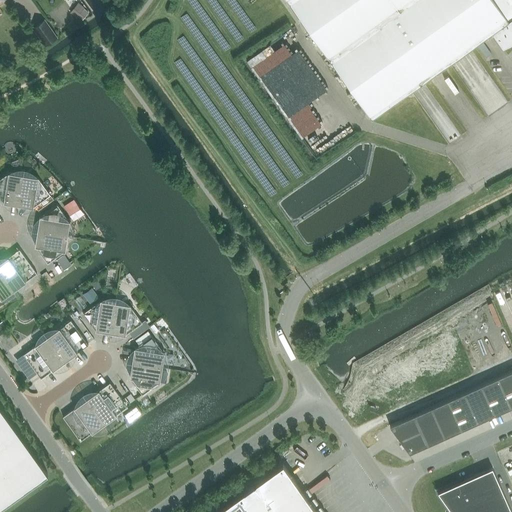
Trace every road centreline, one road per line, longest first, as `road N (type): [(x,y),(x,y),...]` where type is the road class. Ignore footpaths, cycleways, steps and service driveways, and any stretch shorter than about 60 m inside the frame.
road 1 (unclassified): [(475,183),(298,288),(284,346),(319,400)]
road 2 (unknown): [(350,440),(489,375),(492,349),(475,317)]
road 3 (unclassified): [(161,511),(319,400)]
road 4 (unclassified): [(385,485),(511,428)]
road 5 (unclassified): [(28,415),(99,511)]
